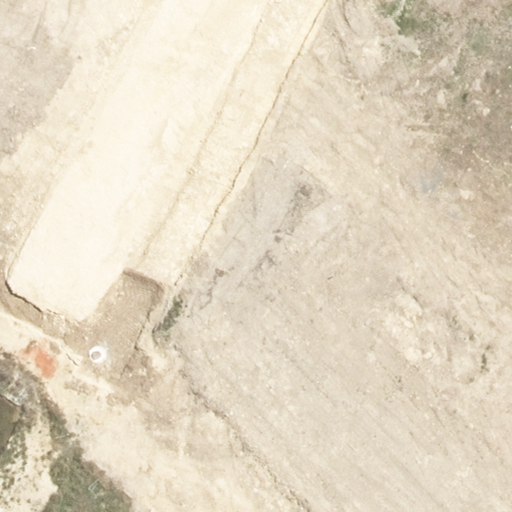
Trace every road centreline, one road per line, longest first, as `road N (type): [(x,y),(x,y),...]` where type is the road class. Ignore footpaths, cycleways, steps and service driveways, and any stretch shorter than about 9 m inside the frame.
road 1 (residential): [(212,0),(17,352)]
road 2 (residential): [(17,352),(216,511)]
